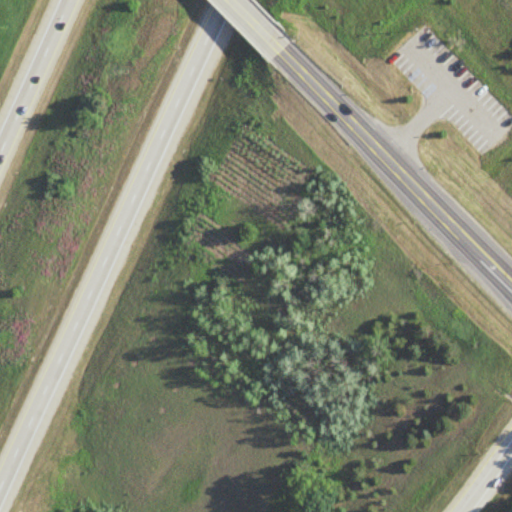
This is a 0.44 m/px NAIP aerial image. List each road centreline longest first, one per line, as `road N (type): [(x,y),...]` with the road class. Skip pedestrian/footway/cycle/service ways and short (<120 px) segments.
road 1 (motorway): [(0,486),(227,0)]
road 2 (secondary): [(511,283),(268,39)]
road 3 (motorway): [(72,0),(0,159)]
